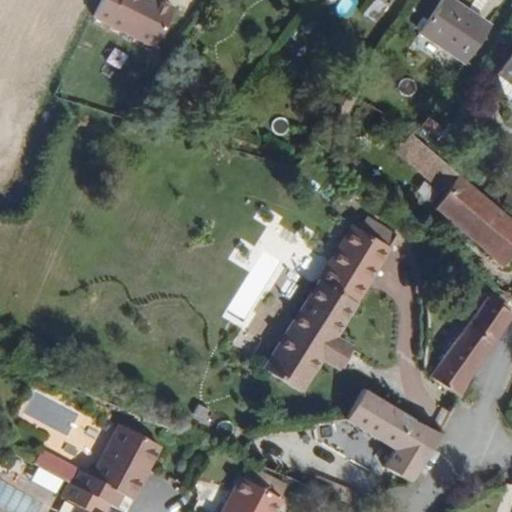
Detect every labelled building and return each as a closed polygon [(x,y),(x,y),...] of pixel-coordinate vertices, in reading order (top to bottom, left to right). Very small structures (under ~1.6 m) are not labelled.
[(174,9),(155,0),(99,0),(90,19),(154,50),(174,9)] [(368,0),(359,13),(373,22),(384,4),(377,0),(368,0)] [(474,59),(501,21),(471,0),(443,0),(427,24),(474,59)] [(511,262),(511,259),(511,206),(448,156),(411,125),(387,167),(398,166),(408,159),(452,197),(443,210),(511,262)] [(341,326),(396,238),(360,216),(266,360),(302,384),(325,347),(345,360),(361,336),(341,326)] [(470,384),(511,311),(511,281),(496,271),(440,362),(470,384)] [(447,424),(372,383),(355,415),(403,440),(393,460),(420,473),(447,424)] [(139,499),(166,445),(123,425),(98,475),(83,470),(78,482),(113,501),(124,507),(129,496),(139,499)] [(281,511),(291,495),(246,474),(225,511),(281,511)] [(381,499),(325,477),(322,487),(368,506),(378,510),(381,499)] [(108,511),(113,501),(78,482),(71,478),(65,493),(81,501),(75,511),(108,511)]
